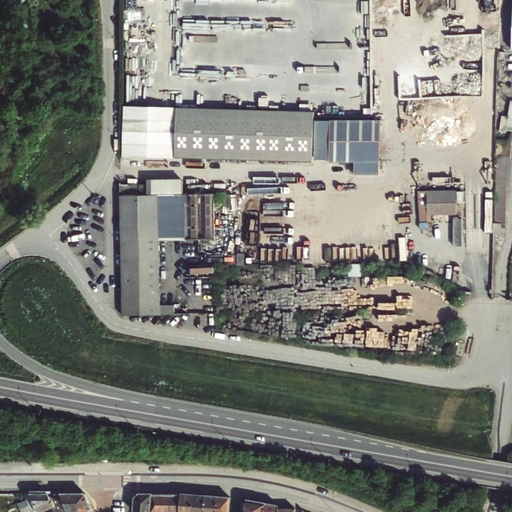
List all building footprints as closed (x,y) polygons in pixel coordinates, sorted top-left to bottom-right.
[(176,109),(122,108),(121,163),(175,163),(175,159),(315,159),(316,110),(176,109)] [(380,116),(317,116),(317,155),(332,155),(332,158),(355,158),(355,170),(379,170),(380,116)] [(495,190),(495,201),(505,201),(506,125),(496,124),(496,143),(496,167),(495,190)] [(149,184),(121,184),(121,194),(123,194),(123,196),(149,196),(149,184)] [(458,191),(421,192),(423,221),(434,221),(434,214),(448,214),(458,214),(458,191)] [(187,314),(187,307),(161,307),(160,240),(159,195),(149,196),(123,196),(124,315),(187,314)] [(159,195),(160,240),(186,240),(186,195),(159,195)] [(217,195),(186,195),(186,240),(189,239),(218,240),(217,195)] [(495,201),(494,232),(504,232),(505,201),(495,201)] [(394,238),(393,211),(382,211),(382,241),(394,241),(394,238)] [(448,214),(448,224),(458,224),(458,214),(448,214)] [(505,254),(494,253),(493,300),(504,300),(505,254)] [(45,508),(54,505),(50,493),(25,493),(27,499),(32,511),(40,511),(46,510),(45,508)] [(69,511),(62,493),(50,493),(54,505),(57,511),(69,511)] [(86,494),(62,493),(69,511),(89,511),(93,509),(86,494)] [(151,511),(153,493),(141,493),(135,498),(135,511),(140,511),(151,511)] [(171,494),(153,493),(151,511),(167,511),(168,505),(170,505),(171,494)] [(168,505),(167,511),(180,511),(182,494),(171,494),(170,505),(168,505)] [(182,494),(180,511),(192,511),(193,495),(182,494)] [(193,495),(192,511),(204,511),(206,496),(193,495)] [(216,511),(218,497),(206,496),(204,511),(216,511)] [(218,497),(216,511),(229,511),(230,498),(218,497)] [(32,511),(27,499),(20,502),(23,511),(32,511)] [(243,504),(242,511),(265,511),(266,503),(248,499),(243,504)] [(278,511),(279,508),(279,506),(266,503),(265,511),(278,511)]
